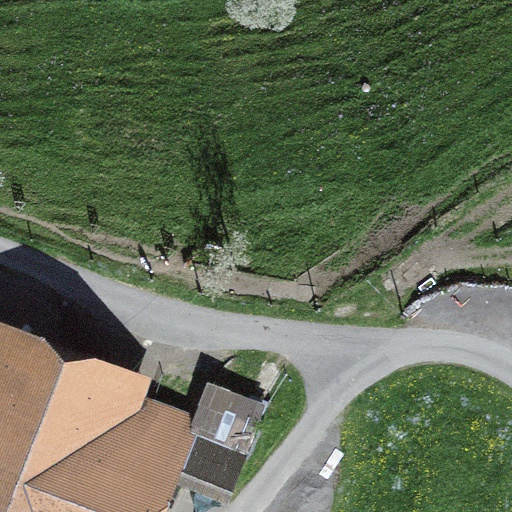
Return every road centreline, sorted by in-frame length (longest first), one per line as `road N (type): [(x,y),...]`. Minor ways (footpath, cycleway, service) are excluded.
road 1 (track): [(0,260),(233,340),(468,359),(511,391)]
road 2 (track): [(385,353),(264,511)]
